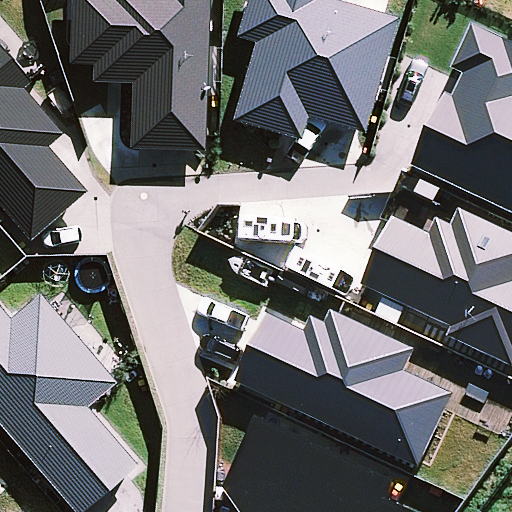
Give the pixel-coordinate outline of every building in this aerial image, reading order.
[(129,151),(203,153),(208,0),(68,0),(66,69),(92,70),(91,86),(130,87),(129,151)] [(363,138),(396,23),(313,0),(245,0),(234,42),(254,48),(229,125),(298,145),(305,122),(363,138)] [(455,106),(446,102),(414,173),(511,218),(511,51),(474,33),(452,76),(466,83),(455,106)] [(0,211),(28,245),(85,197),(46,152),(61,139),(22,95),(29,89),(0,54),(0,211)] [(395,225),(363,292),(454,333),(450,342),(511,371),(511,239),(462,216),(454,232),(439,224),(431,241),(395,225)] [(0,314),(0,431),(69,511),(86,511),(135,470),(86,411),(115,387),(37,296),(8,323),(0,314)] [(270,320),(237,388),(420,474),(456,400),(407,378),(418,357),(333,318),(327,330),(314,323),(306,337),(270,320)] [(392,511),(388,510),(397,492),(261,426),(226,497),(236,511),(392,511)]
